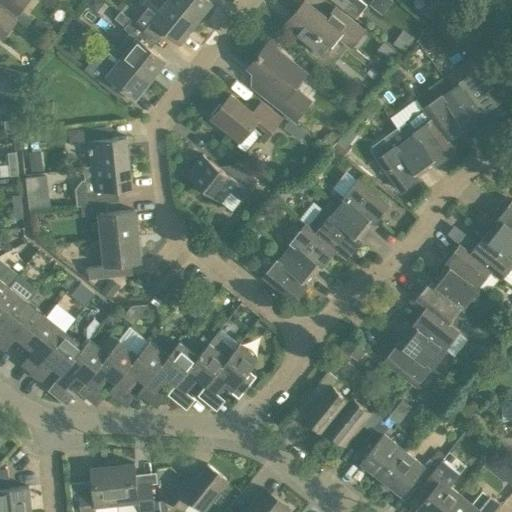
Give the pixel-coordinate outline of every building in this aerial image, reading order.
[(0,0),(0,2),(15,15),(27,0),(0,0)] [(87,0),(84,4),(95,13),(104,2),(101,0),(87,0)] [(133,20),(150,34),(152,36),(160,26),(180,42),(196,22),(168,0),(166,0),(159,10),(148,1),(133,20)] [(168,0),(196,22),(212,2),(209,0),(168,0)] [(350,46),(363,30),(326,0),(305,0),(285,25),(321,54),(336,35),(350,46)] [(366,5),(359,0),(350,0),(344,8),(356,18),(366,5)] [(0,5),(0,37),(1,38),(16,19),(0,5)] [(143,42),(150,34),(133,20),(131,19),(123,28),(136,38),(122,56),(150,79),(165,60),(143,42)] [(80,29),(71,21),(63,30),(69,35),(76,34),(80,29)] [(293,118),(309,99),(292,86),(305,70),(273,45),(278,38),(276,36),(250,68),(253,71),(253,86),(293,118)] [(385,44),(379,52),(388,59),(395,51),(385,44)] [(135,98),(150,79),(122,56),(109,46),(103,53),(100,51),(85,70),(107,88),(113,80),(135,98)] [(482,113),(501,99),(477,67),(471,57),(446,75),(454,86),(451,88),(472,118),(481,112),(482,113)] [(415,97),(422,107),(424,109),(430,118),(447,139),(465,126),(464,124),(472,118),(451,88),(449,89),(441,78),(415,97)] [(261,102),(253,112),(230,94),(212,117),(241,140),(252,126),(263,135),(260,139),(263,141),(282,119),(261,102)] [(436,163),(455,150),(447,139),(430,118),(424,109),(421,109),(418,110),(416,111),(413,113),(411,115),(409,116),(408,118),(406,120),(406,121),(407,123),(396,130),(403,140),(405,139),(426,168),(435,162),(436,163)] [(4,121),(5,133),(13,132),(12,120),(4,121)] [(292,135),(299,127),(290,120),(283,128),(292,135)] [(88,140),(91,165),(129,162),(127,135),(105,138),(104,126),(68,130),(70,142),(88,140)] [(426,168),(405,139),(403,140),(396,145),(390,137),(385,137),(372,146),(371,151),(400,190),(418,176),(417,175),(426,168)] [(332,148),(342,156),(350,145),(340,138),(332,148)] [(38,148),(25,150),(29,169),(41,167),(38,148)] [(17,163),(16,152),(7,152),(8,164),(17,163)] [(236,162),(235,164),(218,166),(202,153),(186,174),(220,202),(229,191),(241,201),(258,180),(236,162)] [(132,187),(129,162),(91,165),(82,166),(82,168),(84,168),(85,180),(81,180),(75,188),(76,193),(75,193),(76,205),(80,205),(105,202),(112,202),(111,190),(132,187)] [(17,163),(8,164),(9,176),(18,175),(17,163)] [(28,207),(48,204),(44,174),(24,176),(28,207)] [(357,179),(343,197),(344,198),(337,207),(366,229),(372,221),(374,222),(388,204),(357,179)] [(12,195),(13,206),(21,206),(20,194),(12,195)] [(499,208),(494,214),(511,228),(511,198),(503,211),(499,208)] [(98,213),(100,238),(137,235),(134,210),(106,212),(105,202),(80,205),(81,215),(98,213)] [(360,239),(359,238),(366,229),(337,207),(331,202),(324,210),(323,209),(309,226),(315,231),(314,232),(335,249),(345,257),(360,239)] [(21,206),(13,206),(14,218),(22,217),(21,206)] [(511,228),(494,214),(489,220),(494,224),(485,235),(511,258),(511,228)] [(319,266),(321,266),(335,249),(314,232),(315,231),(309,226),(304,222),(290,241),(291,242),(285,251),(313,274),(319,266)] [(500,278),(511,263),(511,258),(485,235),(484,234),(474,246),(470,243),(466,249),(490,270),(500,278)] [(139,261),(137,235),(100,238),(103,264),(86,266),(87,278),(113,275),(111,264),(139,261)] [(441,259),(476,287),(490,270),(466,249),(459,244),(449,256),(446,253),(441,259)] [(306,282),(313,274),(285,251),(278,259),(277,258),(262,276),(294,301),(308,283),(306,282)] [(0,295),(8,285),(17,274),(0,259),(0,295)] [(477,288),(476,287),(441,259),(436,265),(441,269),(432,280),(461,305),(463,306),(477,288)] [(67,287),(74,279),(65,272),(61,277),(62,283),(67,287)] [(165,296),(175,304),(190,285),(180,277),(165,296)] [(119,286),(111,279),(101,291),(110,298),(119,286)] [(422,303),(448,322),(461,305),(432,280),(430,280),(421,291),(417,288),(412,295),(422,303)] [(71,294),(85,305),(94,293),(80,282),(71,294)] [(0,333),(27,300),(8,285),(0,295),(0,333)] [(23,344),(45,315),(27,300),(0,333),(0,348),(4,351),(15,337),(23,344)] [(412,324),(413,325),(444,348),(458,331),(448,322),(422,303),(417,309),(421,312),(412,324)] [(132,323),(145,306),(129,307),(122,316),(132,323)] [(30,372),(64,330),(45,315),(23,344),(32,350),(20,365),(30,372)] [(399,332),(394,338),(429,367),(431,368),(445,350),(444,348),(413,325),(404,336),(399,332)] [(52,367),(60,373),(83,345),(64,330),(30,372),(41,381),(52,367)] [(210,343),(227,357),(205,386),(197,395),(208,403),(227,380),(235,387),(258,358),(239,343),(232,351),(215,337),(210,343)] [(108,354),(107,353),(88,338),(83,345),(60,373),(54,381),(65,389),(76,375),(85,382),(108,354)] [(415,385),(429,367),(394,338),(389,345),(393,348),(383,360),(415,385)] [(106,376),(115,383),(137,354),(118,339),(107,353),(108,354),(85,382),(78,392),(87,399),(106,376)] [(136,377),(145,384),(167,356),(148,340),(137,354),(115,383),(125,391),(136,377)] [(358,362),(366,352),(351,340),(343,350),(358,362)] [(179,341),(167,356),(145,384),(155,392),(167,378),(175,385),(198,356),(179,341)] [(205,386),(227,357),(210,343),(208,342),(198,356),(175,385),(185,393),(196,379),(205,386)] [(329,364),(335,369),(347,355),(341,350),(329,364)] [(351,396),(348,400),(332,387),(338,379),(327,371),(312,391),(321,398),(306,417),(324,432),(352,397),(351,396)] [(442,390),(438,395),(442,399),(446,394),(442,390)] [(328,429),(346,444),(361,424),(371,431),(381,419),(387,411),(378,405),(372,413),(352,397),(324,432),(325,433),(328,429)] [(400,418),(391,411),(386,417),(395,424),(400,418)] [(372,445),(360,460),(381,477),(403,449),(383,433),(389,426),(381,419),(371,431),(365,439),(366,440),(372,445)] [(428,458),(423,465),(403,449),(381,477),(401,493),(413,478),(421,484),(440,460),(445,455),(438,449),(430,459),(428,458)] [(449,486),(459,474),(448,464),(455,456),(448,451),(445,455),(440,460),(421,484),(430,491),(418,507),(424,511),(444,511),(459,494),(449,486)] [(486,465),(500,475),(509,463),(496,453),(486,465)] [(116,511),(116,504),(111,460),(104,461),(105,465),(90,467),(92,488),(78,489),(80,511),(116,511)] [(119,460),(111,460),(116,504),(138,501),(138,511),(142,511),(153,511),(150,482),(136,483),(134,462),(119,464),(119,460)] [(206,463),(191,482),(181,475),(165,495),(183,510),(191,499),(203,509),(227,479),(206,463)] [(0,511),(23,511),(31,511),(28,486),(9,488),(8,472),(0,472),(0,511)] [(264,488),(244,511),(231,511),(228,509),(226,511),(285,511),(289,508),(264,488)] [(481,488),(470,502),(459,494),(444,511),(493,511),(501,503),(481,488)]
